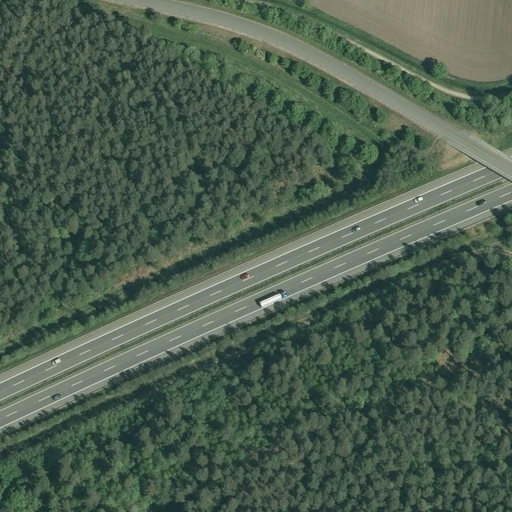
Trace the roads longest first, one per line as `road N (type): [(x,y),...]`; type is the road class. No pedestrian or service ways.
road 1 (motorway): [(0,423),(511,195)]
road 2 (motorway): [(511,167),(0,394)]
road 3 (track): [(511,258),(480,254),(0,469)]
road 4 (unclassified): [(511,172),(306,57),(243,29),(127,0)]
